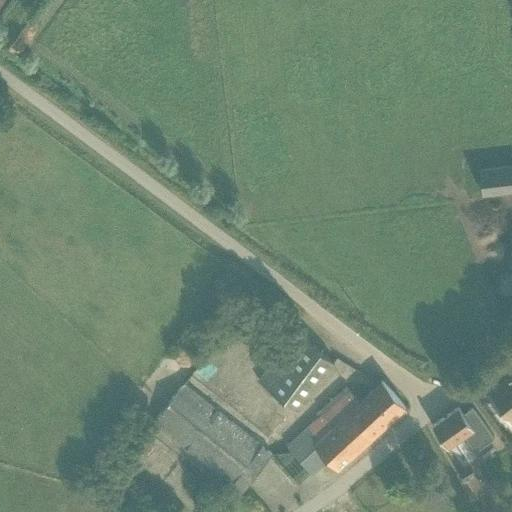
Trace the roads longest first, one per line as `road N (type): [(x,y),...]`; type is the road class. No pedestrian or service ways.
road 1 (unclassified): [(0,74),(399,371),(435,412)]
road 2 (residential): [(296,511),(435,412)]
